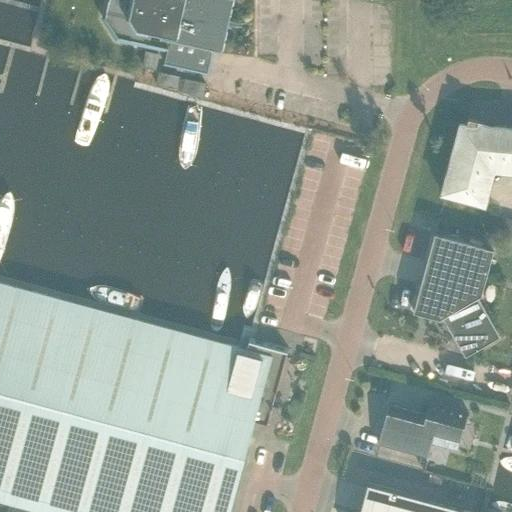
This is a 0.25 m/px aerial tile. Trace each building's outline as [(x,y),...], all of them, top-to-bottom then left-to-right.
[(108,0),(105,14),(106,14),(105,18),(107,21),(115,34),(117,37),(121,38),(167,48),(164,63),(207,72),(212,49),(222,51),(233,0),(108,0)] [(184,69),(182,78),(206,82),(208,73),(184,69)] [(489,126),(477,122),(478,120),(468,118),(466,124),(461,123),(457,136),(441,194),(445,195),(439,219),(487,232),(493,208),(485,206),(492,179),(495,179),(497,178),(499,177),(501,175),(502,172),(511,172),(511,127),(496,126),(489,126)] [(494,334),(474,299),(481,295),(493,250),(434,234),(413,312),(439,319),(446,315),(466,350),(494,334)] [(0,390),(243,457),(253,422),(267,426),(273,405),(277,406),(279,397),(275,396),(288,348),(250,338),(246,349),(0,282),(0,390)] [(228,511),(243,457),(0,390),(0,500),(43,511),(228,511)] [(460,439),(468,412),(429,402),(425,415),(388,404),(378,443),(428,457),(434,432),(460,439)] [(469,511),(463,510),(366,484),(358,511),(469,511)]
